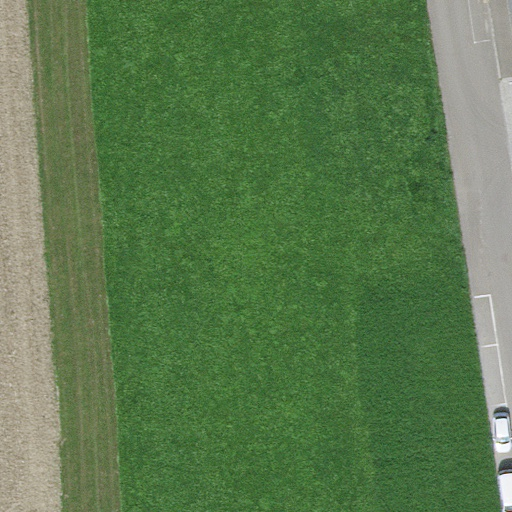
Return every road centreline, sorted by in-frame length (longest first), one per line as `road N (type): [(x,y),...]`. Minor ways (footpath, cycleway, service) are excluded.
road 1 (residential): [(511,347),(484,162)]
road 2 (residential): [(484,162),(460,0)]
